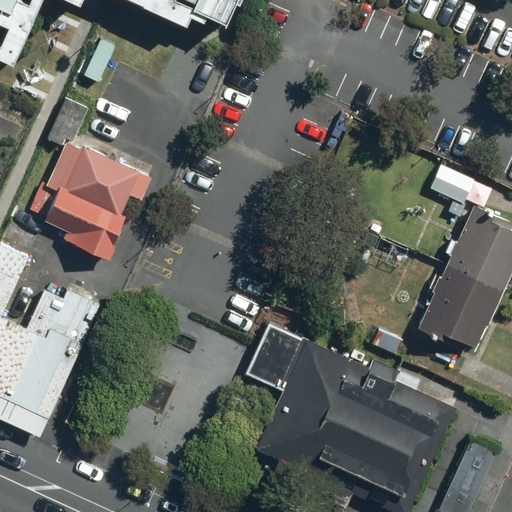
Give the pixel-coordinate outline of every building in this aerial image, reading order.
[(0,0),(0,55),(12,61),(39,0),(74,0),(77,1),(78,0),(140,0),(187,21),(193,7),(227,22),(236,0),(0,0)] [(185,37),(165,84),(210,103),(230,56),(185,37)] [(79,147),(63,140),(45,181),(38,178),(25,206),(42,214),(41,217),(70,230),(66,239),(103,255),(121,214),(117,212),(126,192),(136,196),(146,173),(81,144),(79,147)] [(469,176),(436,161),(425,186),(458,200),(469,176)] [(508,221),(467,203),(413,324),(455,343),(458,337),(473,344),(511,256),(511,228),(506,226),(508,221)] [(0,303),(23,253),(0,242),(0,391),(46,412),(96,300),(63,285),(59,295),(41,287),(23,326),(0,313),(0,303)] [(364,365),(264,321),(256,340),(241,371),(279,388),(253,444),(276,455),(268,473),(342,506),(349,491),(395,511),(403,511),(452,404),(411,385),(414,377),(368,356),(364,365)] [(461,511),(492,446),(465,434),(431,510),(435,511),(461,511)]
